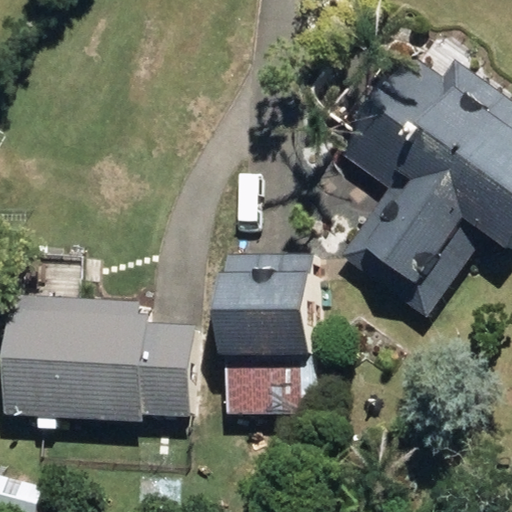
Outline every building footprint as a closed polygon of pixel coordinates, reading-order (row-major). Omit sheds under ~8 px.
[(511,136),(417,72),(361,156),(409,188),(365,253),(438,302),(487,229),(511,245),(511,136)] [(351,262),(249,259),(247,352),(349,355),(351,262)] [(25,299),(23,412),(210,414),(212,336),(187,336),(186,302),(25,299)] [(337,363),(243,362),(243,412),(336,413),(337,363)] [(0,482),(0,511),(44,511),(48,492),(0,482)]
